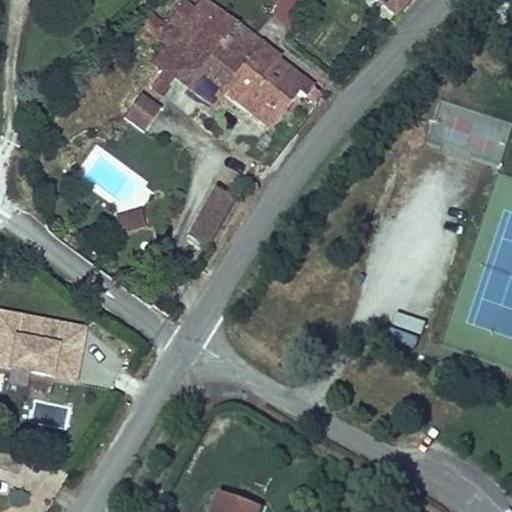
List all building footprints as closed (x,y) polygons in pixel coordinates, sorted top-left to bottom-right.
[(177,57),(225,96),(267,130),(295,97),(311,109),(321,98),(275,61),(278,58),(220,13),(206,32),(198,26),(201,20),(197,17),(201,11),(186,0),(180,0),(166,20),(151,9),(140,23),(179,55),(177,57)] [(277,0),(267,13),(290,32),(308,9),(297,0),(277,0)] [(413,0),(376,0),(397,18),(413,0)] [(198,26),(206,32),(220,13),(209,2),(201,11),(197,17),(201,20),(198,26)] [(169,72),(214,108),(225,96),(177,57),(169,72)] [(145,134),(162,108),(141,95),(124,120),(145,134)] [(237,189),(217,174),(175,227),(194,243),(237,189)] [(140,210),(116,217),(121,234),(145,227),(140,210)] [(84,333),(0,316),(0,367),(75,382),(84,333)] [(259,511),(260,510),(215,494),(208,511),(259,511)]
